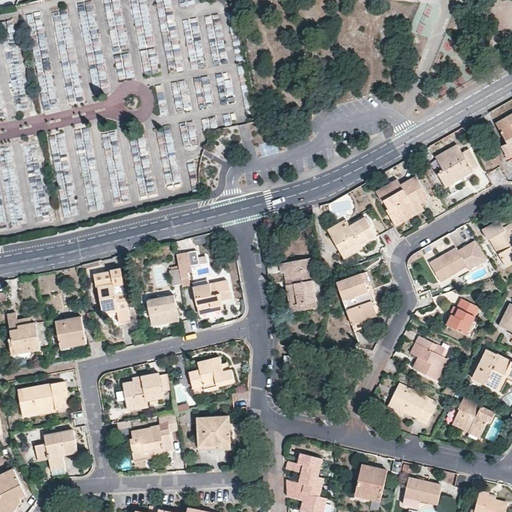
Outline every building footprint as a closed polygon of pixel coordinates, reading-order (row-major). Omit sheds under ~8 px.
[(511,115),(496,124),(508,144),(502,147),(508,157),(511,154),(511,115)] [(463,178),(460,173),(470,167),(472,170),(479,166),(477,164),(469,150),(462,153),(458,146),(437,158),(444,171),(438,174),(446,188),(463,178)] [(192,169),(192,157),(162,159),(164,186),(182,185),(181,169),(192,169)] [(153,191),(152,158),(137,158),(138,192),(153,191)] [(472,170),(470,167),(460,173),(463,178),(473,172),(472,170)] [(412,213),(410,209),(420,203),(429,198),(416,176),(401,185),(398,180),(377,192),(383,203),(385,202),(389,210),(387,211),(394,223),(412,213)] [(394,223),(396,227),(424,211),(420,203),(410,209),(412,213),(394,223)] [(511,223),(511,219),(510,216),(500,221),(504,228),(511,223)] [(332,237),(342,254),(360,244),(362,246),(377,237),(366,218),(349,227),(332,237)] [(491,240),(494,238),(503,252),(499,254),(507,267),(511,263),(511,223),(504,228),(500,221),(483,231),(489,241),(491,240)] [(329,232),(332,237),(349,227),(346,222),(329,232)] [(499,254),(503,252),(494,238),(491,240),(499,254)] [(469,270),(488,259),(476,241),(459,251),(457,248),(431,263),(441,282),(467,267),(469,270)] [(342,254),(344,258),(362,248),(362,246),(360,244),(342,254)] [(182,284),(183,287),(187,286),(185,274),(191,273),(191,267),(206,264),(205,257),(198,258),(197,252),(177,255),(179,269),(182,284)] [(291,271),(293,285),(286,286),(290,306),(316,302),(312,282),(314,281),(310,258),(293,262),(294,271),(291,271)] [(294,271),(293,262),(280,264),(282,273),(284,273),(291,271),(294,271)] [(179,269),(170,271),(172,286),(182,284),(179,269)] [(115,295),(114,290),(114,287),(123,285),(121,270),(111,271),(111,273),(95,276),(96,287),(98,287),(102,312),(118,309),(119,312),(121,324),(128,322),(130,319),(126,293),(119,294),(115,295)] [(291,271),(284,273),(286,286),(293,285),(291,271)] [(363,274),(338,283),(350,320),(352,320),(376,311),(363,274)] [(231,298),(227,282),(194,289),(199,315),(223,310),(222,301),(231,298)] [(147,301),(152,327),(179,322),(174,296),(147,301)] [(455,307),(451,315),(453,316),(448,326),(467,335),(476,317),(480,308),(463,299),(458,308),(455,307)] [(290,306),(291,313),(317,309),(316,302),(290,306)] [(511,304),(501,326),(511,331),(511,304)] [(16,314),(7,316),(12,339),(9,340),(11,350),(29,347),(30,351),(40,350),(36,324),(32,324),(28,325),(27,319),(18,321),(16,314)] [(56,325),(61,349),(86,344),(82,318),(56,322),(56,325)] [(412,354),(419,358),(424,360),(419,371),(439,381),(449,360),(442,356),(434,351),(437,345),(420,337),(412,354)] [(442,356),(445,349),(437,345),(434,351),(442,356)] [(11,350),(12,355),(30,351),(29,347),(11,350)] [(495,389),(500,380),(505,381),(508,376),(511,377),(511,361),(494,352),(489,350),(474,379),(495,389)] [(218,389),(218,386),(235,382),(232,370),(229,371),(224,372),(222,365),(220,358),(198,364),(200,371),(190,373),(195,394),(218,389)] [(424,360),(419,358),(414,369),(419,371),(424,360)] [(142,377),(142,381),(133,382),(124,384),(128,411),(148,408),(147,402),(163,398),(159,374),(142,377)] [(495,389),(502,393),(509,380),(511,381),(511,377),(508,376),(505,381),(500,380),(495,389)] [(36,414),(36,409),(55,406),(56,411),(66,409),(64,398),(63,392),(67,391),(65,382),(18,390),(23,416),(36,414)] [(405,413),(406,412),(418,418),(418,420),(428,425),(438,403),(400,384),(389,405),(405,413)] [(467,426),(468,424),(473,426),(470,433),(481,438),(489,421),(492,422),(496,413),(465,398),(459,409),(460,410),(455,420),(467,426)] [(404,416),(405,413),(389,405),(388,408),(404,416)] [(158,416),(159,425),(150,427),(150,429),(131,432),(133,440),(130,440),(134,462),(156,458),(155,455),(164,454),(164,452),(173,450),(170,430),(179,428),(176,412),(158,416)] [(198,419),(200,450),(231,449),(228,417),(198,419)] [(468,424),(467,426),(455,420),(453,425),(466,431),(470,433),(473,426),(468,424)] [(50,466),(64,464),(63,455),(78,452),(76,442),(74,431),(45,436),(46,444),(35,446),(37,457),(48,455),(49,459),(50,466)] [(286,470),(302,473),(318,477),(323,459),(303,454),(301,453),(298,464),(288,461),(286,470)] [(365,497),(381,500),(388,471),(363,465),(357,491),(356,495),(365,497)] [(0,499),(6,511),(13,511),(21,501),(20,498),(25,495),(14,469),(0,476),(0,499)] [(294,490),(309,494),(320,497),(324,479),(318,477),(302,473),(299,483),(286,480),(287,489),(294,490)] [(420,507),(421,503),(422,500),(429,502),(439,504),(443,486),(410,478),(404,503),(420,507)] [(301,511),(304,511),(324,511),(327,498),(320,497),(309,494),(294,490),(287,489),(287,497),(303,501),(301,511)] [(475,511),(506,511),(508,503),(496,500),(489,499),(489,496),(490,494),(480,492),(475,511)]
